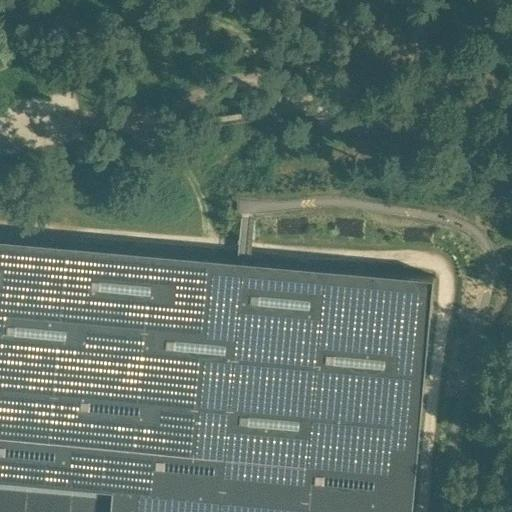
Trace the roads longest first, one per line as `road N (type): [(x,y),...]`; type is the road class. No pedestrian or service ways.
road 1 (track): [(0,123),(166,114),(253,76),(335,117),(442,135),(511,190)]
road 2 (track): [(82,120),(127,125),(170,148),(195,173),(206,216)]
